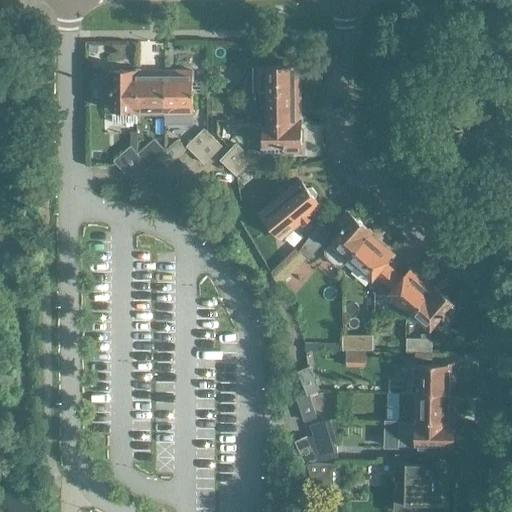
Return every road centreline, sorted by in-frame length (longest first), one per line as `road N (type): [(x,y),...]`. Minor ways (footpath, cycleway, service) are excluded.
road 1 (residential): [(495,511),(496,300),(484,278),(367,176),(346,142),(347,0)]
road 2 (unclassified): [(76,0),(69,31),(73,452),(89,486),(134,511)]
